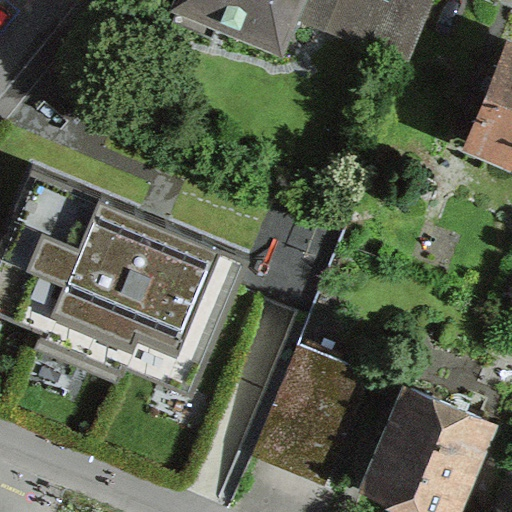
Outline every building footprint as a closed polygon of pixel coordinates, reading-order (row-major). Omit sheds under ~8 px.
[(305,0),(173,0),(169,11),(283,57),(297,23),(305,0)] [(432,0),(390,0),(389,2),(383,0),(305,0),(297,23),(404,67),(432,0)] [(511,50),(472,145),(511,162),(511,50)] [(32,144),(0,214),(0,348),(196,430),(290,201),(119,126),(32,144)] [(328,487),(369,382),(296,354),(255,459),(328,487)] [(470,511),(505,430),(411,391),(366,499),(396,511),(470,511)]
